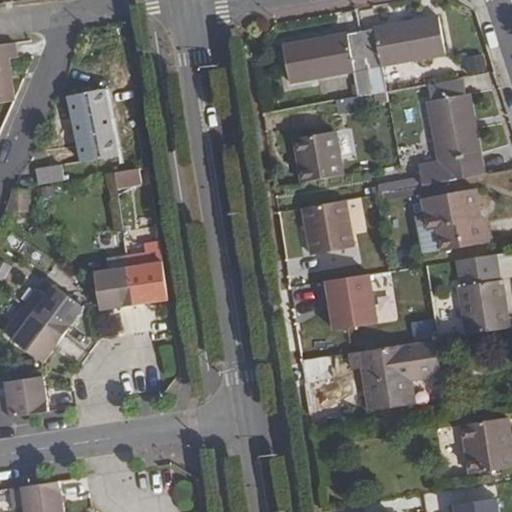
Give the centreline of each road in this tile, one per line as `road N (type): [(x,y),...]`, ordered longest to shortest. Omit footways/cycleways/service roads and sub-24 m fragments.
road 1 (secondary): [(179,1),(246,420)]
road 2 (residential): [(68,15),(0,195)]
road 3 (residential): [(100,441),(246,420)]
